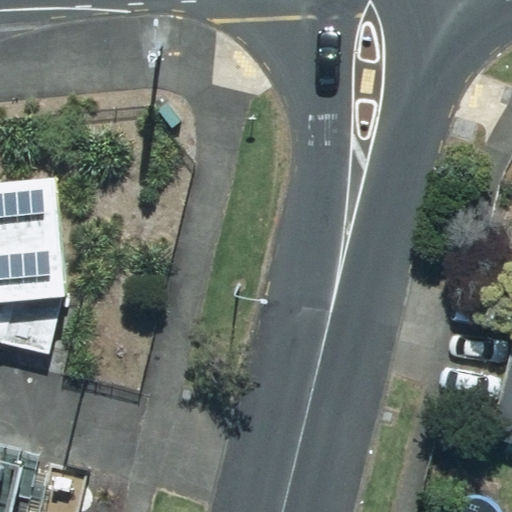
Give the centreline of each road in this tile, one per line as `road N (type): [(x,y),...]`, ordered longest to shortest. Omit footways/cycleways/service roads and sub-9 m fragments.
road 1 (secondary): [(431,0),(348,253)]
road 2 (secondary): [(284,511),(348,253)]
road 3 (secondary): [(348,253),(317,74),(317,0)]
